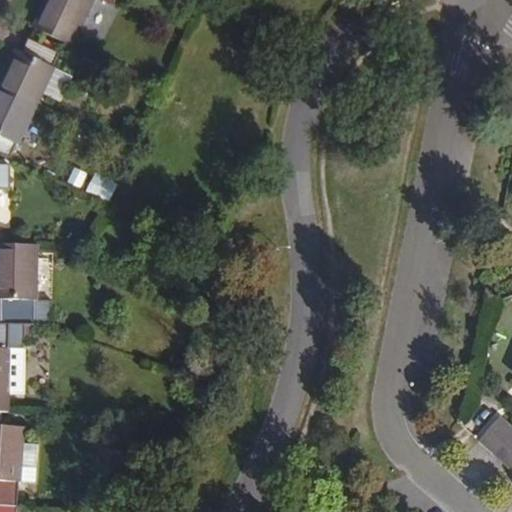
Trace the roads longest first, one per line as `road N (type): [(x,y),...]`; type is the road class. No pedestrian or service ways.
road 1 (residential): [(468,4),(394,2),(363,11),(332,39),(309,87),(298,133),(305,261),(299,357),(264,464),(237,511)]
road 2 (residential): [(468,4),(387,414),(390,436),(405,455),(471,511)]
